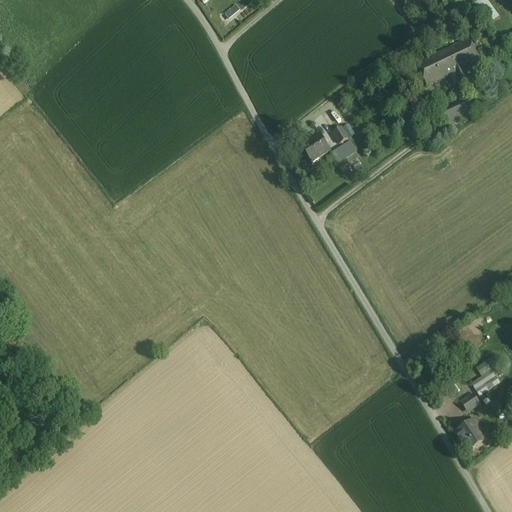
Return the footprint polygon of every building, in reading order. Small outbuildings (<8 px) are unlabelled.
[(499,17),(486,0),(481,0),(473,6),(487,26),(499,17)] [(470,40),(417,64),(427,87),(456,73),(464,70),(480,62),(470,40)] [(464,70),(456,73),(460,83),(468,79),(464,70)] [(470,115),(464,103),(457,106),(463,118),(470,115)] [(457,106),(440,114),(446,126),(463,118),(457,106)] [(348,140),(342,129),(334,134),(340,145),(348,140)] [(320,135),(302,147),(310,161),(317,157),(319,159),(330,152),(320,135)] [(350,143),(331,154),(338,164),(357,153),(350,143)] [(496,356),(488,360),(491,368),(499,363),(496,356)] [(476,367),(481,379),(473,382),(477,393),(499,385),(489,361),(476,367)] [(473,395),(462,403),(465,408),(476,401),(473,395)] [(476,401),(465,408),(468,413),(480,405),(476,401)] [(475,421),(456,434),(468,453),(488,440),(475,421)]
